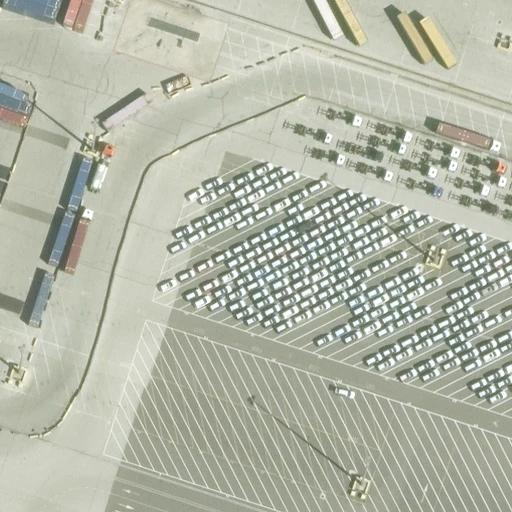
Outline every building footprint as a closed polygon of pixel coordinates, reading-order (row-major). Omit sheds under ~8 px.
[(350,26),(358,0),(315,0),(329,5),(324,19),(335,22),(336,21),(350,26)] [(224,39),(230,26),(208,16),(203,26),(213,31),(212,34),(224,39)] [(154,33),(179,33),(178,23),(154,23),(154,33)] [(358,86),(349,116),(401,131),(410,101),(358,86)] [(411,151),(409,161),(447,170),(447,171),(461,175),(461,174),(475,177),(477,166),(411,151)]
